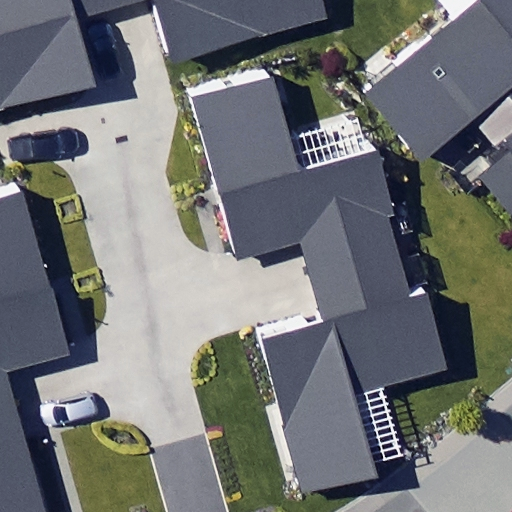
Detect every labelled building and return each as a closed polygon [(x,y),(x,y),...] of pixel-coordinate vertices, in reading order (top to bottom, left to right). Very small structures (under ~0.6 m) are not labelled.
[(105,0),(0,0),(0,106),(88,83),(68,10),(105,0)] [(161,0),(176,52),(320,12),(316,0),(161,0)] [(511,0),(471,0),(359,93),(420,166),(482,115),(511,151),(483,174),(511,208),(511,0)] [(308,278),(400,254),(375,160),(297,180),(270,80),(193,100),(236,260),(299,243),(308,278)] [(0,406),(12,403),(2,368),(64,350),(20,195),(0,200),(0,406)] [(411,296),(400,254),(308,278),(318,314),(252,332),(296,500),(376,479),(353,393),(445,369),(425,293),(411,296)] [(43,511),(12,403),(0,406),(0,511),(43,511)]
